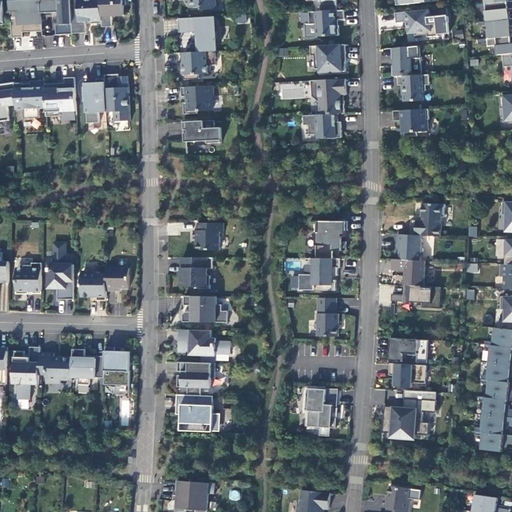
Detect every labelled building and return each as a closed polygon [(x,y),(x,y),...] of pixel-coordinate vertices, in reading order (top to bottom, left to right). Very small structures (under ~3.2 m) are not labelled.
[(14,0),(15,1),(11,2),(14,38),(25,38),(24,33),(31,33),(30,30),(44,29),(42,0),(14,0)] [(74,35),(72,0),(42,0),(43,14),(61,13),(61,25),(57,25),(58,36),(74,35)] [(103,24),(102,0),(72,0),(74,35),(88,34),(88,22),(92,22),(93,25),(103,24)] [(125,6),(125,1),(125,0),(102,0),(103,24),(103,28),(114,27),(114,17),(126,16),(125,6)] [(215,0),(180,0),(181,0),(184,0),(190,0),(191,9),(202,8),(202,10),(215,10),(217,7),(217,1),(215,0)] [(322,12),(338,11),(337,0),(316,0),(316,2),(321,1),(322,12)] [(489,22),(511,20),(510,10),(511,9),(511,1),(509,2),(487,5),(488,12),(487,12),(488,22),(489,22)] [(432,25),(431,10),(396,14),(397,24),(409,23),(410,34),(428,32),(429,38),(440,37),(438,24),(432,25)] [(337,21),(346,20),(345,11),(338,11),(322,12),(310,13),(311,25),(317,25),(318,37),(340,36),(340,26),(337,26),(337,21)] [(236,14),(235,22),(246,22),(246,15),(236,14)] [(216,52),(218,52),(216,17),(192,19),(193,30),(197,30),(200,32),(201,53),(216,52)] [(490,39),(511,37),(511,29),(511,27),(511,19),(511,20),(489,22),(490,30),(489,30),(490,39)] [(462,30),(454,30),(455,38),(463,38),(462,30)] [(498,46),(499,56),(504,56),(511,54),(511,37),(488,40),(489,47),(498,46)] [(347,45),(312,47),(312,57),(315,57),(316,70),(321,70),(321,73),(347,72),(346,62),(343,62),(343,55),(347,55),(347,45)] [(413,76),(413,59),(422,59),(421,46),(393,49),(393,60),(396,60),(396,67),(394,67),(394,77),(399,77),(413,76)] [(209,66),(217,66),(216,52),(201,53),(182,54),(182,64),(185,64),(186,80),(200,80),(200,75),(209,75),(209,66)] [(106,79),(107,89),(120,88),(120,78),(120,75),(106,76),(106,79)] [(399,77),(399,86),(403,86),(403,96),(406,96),(406,102),(423,101),(425,99),(425,93),(427,91),(427,86),(431,86),(430,75),(413,76),(399,77)] [(120,78),(120,88),(107,89),(108,113),(115,112),(116,122),(132,122),(130,77),(120,78)] [(57,84),(46,85),(48,109),(48,117),(63,116),(62,112),(78,111),(76,78),(66,78),(66,84),(66,89),(57,89),(57,84)] [(107,89),(106,79),(98,80),(98,83),(98,87),(87,88),(84,88),(85,103),(87,102),(88,124),(101,123),(100,113),(108,113),(107,89)] [(348,95),(347,80),(312,81),(313,97),(321,104),(322,115),(336,115),(346,114),(345,95),(348,95)] [(46,85),(46,81),(31,82),(32,85),(26,85),(25,83),(16,84),(17,105),(18,110),(25,110),(26,119),(41,118),(40,109),(48,109),(46,85)] [(9,107),(17,105),(16,84),(16,83),(0,85),(0,122),(11,121),(9,107)] [(281,98),(303,98),(303,84),(281,83),(281,98)] [(185,115),(199,114),(199,112),(213,111),(213,97),(215,96),(215,86),(183,88),(183,97),(184,97),(185,115)] [(430,110),(395,112),(395,122),(403,121),(403,129),(405,129),(406,138),(419,137),(419,133),(430,132),(429,120),(431,120),(430,110)] [(319,139),(343,138),(342,122),(340,122),(337,123),(336,115),(322,115),(305,116),(305,126),(310,126),(310,135),(319,135),(319,139)] [(216,121),(184,123),(184,131),(187,131),(188,142),(197,141),(197,142),(209,142),(209,144),(223,143),(222,128),(216,129),(216,121)] [(447,205),(424,204),(423,217),(425,217),(425,221),(413,221),(412,236),(422,236),(442,237),(443,218),(446,218),(447,205)] [(222,250),(223,223),(194,222),(193,249),(222,250)] [(317,222),(317,233),(320,233),(320,246),(317,246),(317,259),(334,259),(334,252),(348,252),(348,242),(343,242),(343,238),(348,238),(348,232),(349,232),(349,222),(317,222)] [(469,226),(468,236),(476,237),(477,227),(469,226)] [(421,261),(422,236),(412,236),(399,235),(399,244),(401,244),(400,260),(421,261)] [(59,286),(59,300),(75,300),(75,265),(66,265),(67,244),(55,244),(55,265),(51,265),(50,286),(50,289),(51,289),(51,286),(59,286)] [(0,283),(10,283),(11,262),(3,262),(3,253),(0,252),(0,283)] [(214,258),(183,258),(183,276),(181,276),(181,287),(199,287),(199,289),(199,287),(201,287),(201,289),(211,289),(211,276),(208,276),(208,269),(214,269),(214,258)] [(341,269),(341,259),(334,259),(317,259),(310,259),(310,265),(314,265),(314,286),(324,286),(324,291),(337,291),(337,281),(333,281),(333,276),(337,276),(339,276),(339,269),(341,269)] [(400,260),(394,260),(393,270),(406,271),(405,285),(412,286),(425,286),(426,262),(421,261),(400,260)] [(34,292),(34,294),(43,294),(43,264),(33,263),(33,266),(24,266),(24,275),(18,275),(18,295),(30,295),(30,292),(34,292)] [(468,263),(467,272),(477,273),(478,264),(468,263)] [(506,277),(505,290),(511,289),(511,265),(507,265),(502,265),(502,277),(506,277)] [(108,275),(108,291),(116,291),(116,289),(130,289),(130,269),(108,269),(108,275)] [(83,274),(83,297),(98,297),(98,301),(108,301),(108,291),(108,275),(99,274),(99,272),(85,272),(83,274)] [(425,286),(412,286),(412,296),(411,303),(423,303),(423,308),(441,309),(443,287),(425,286)] [(466,299),(474,300),(475,290),(467,289),(466,299)] [(207,321),(212,323),(229,323),(229,312),(223,311),(223,305),(218,305),(218,297),(186,297),(185,306),(193,306),(193,312),(187,312),(184,315),(184,322),(206,323),(206,321),(207,321)] [(511,297),(502,297),(502,310),(508,310),(507,322),(511,322),(511,297)] [(319,337),(339,337),(340,314),(337,314),(337,299),(320,299),(319,337)] [(495,342),(487,341),(486,345),(511,348),(511,330),(496,329),(495,342)] [(191,342),(180,341),(180,352),(197,353),(200,356),(203,356),(203,363),(217,364),(217,354),(232,355),(232,343),(217,342),(218,339),(213,338),(213,331),(192,330),(191,342)] [(180,330),(180,341),(191,342),(192,330),(180,330)] [(430,341),(392,339),(392,348),(394,349),(394,352),(391,352),(391,362),(404,362),(404,354),(418,355),(418,363),(429,364),(430,341)] [(492,350),(490,363),(511,365),(511,348),(486,345),(486,349),(492,350)] [(0,385),(8,385),(9,348),(0,347),(0,385)] [(26,352),(16,351),(15,384),(20,384),(19,400),(32,400),(32,384),(40,385),(41,375),(41,354),(42,348),(31,347),(31,358),(26,358),(26,352)] [(132,356),(126,356),(127,352),(116,352),(116,348),(107,348),(106,357),(106,378),(105,385),(130,386),(130,396),(132,356)] [(106,378),(106,357),(97,356),(97,359),(86,359),(86,350),(74,349),(74,358),(73,376),(81,376),(80,385),(91,385),(91,378),(106,378)] [(62,380),(73,381),(73,376),(74,358),(56,358),(56,354),(41,354),(41,375),(48,375),(48,384),(62,384),(62,380)] [(187,376),(179,376),(179,387),(189,388),(189,396),(202,396),(202,388),(213,389),(213,379),(216,379),(217,364),(203,363),(179,363),(179,372),(187,372),(187,376)] [(489,377),(483,376),(482,380),(510,383),(511,374),(511,365),(490,363),(489,377)] [(391,364),(391,376),(396,376),(396,387),(413,388),(414,384),(427,384),(428,366),(391,364)] [(482,384),(490,385),(488,398),(508,400),(511,400),(511,392),(510,392),(511,383),(510,383),(482,380),(482,384)] [(318,430),(321,430),(321,436),(331,437),(332,428),(337,429),(338,419),(333,418),(333,407),(339,407),(340,390),(328,389),(327,390),(308,389),(308,391),(309,391),(308,411),(311,411),(310,427),(318,427),(318,430)] [(189,396),(178,395),(178,408),(186,408),(185,426),(204,426),(204,427),(205,427),(205,428),(205,429),(206,429),(207,429),(219,430),(219,414),(212,414),(212,409),(214,409),(215,397),(202,396),(189,396)] [(480,402),(486,402),(484,415),(511,418),(511,410),(507,410),(508,400),(488,398),(480,397),(480,402)] [(408,409),(386,407),(383,439),(384,439),(384,433),(393,434),(393,437),(406,438),(407,437),(417,437),(417,435),(430,436),(431,423),(423,423),(424,412),(437,413),(438,401),(409,400),(408,409)] [(476,432),(504,435),(505,426),(511,426),(511,418),(484,415),(483,429),(477,428),(476,432)] [(511,436),(504,435),(476,432),(476,436),(484,437),(482,450),(503,453),(504,444),(511,444),(511,436)] [(217,484),(178,481),(177,492),(179,492),(179,496),(174,495),(174,501),(177,501),(176,511),(187,511),(187,510),(190,510),(190,511),(193,511),(194,510),(197,510),(196,511),(208,511),(210,494),(216,495),(217,484)] [(410,499),(411,489),(391,486),(389,499),(386,498),(384,508),(388,509),(387,511),(410,511),(412,501),(410,501),(410,499)] [(332,494),(303,490),(301,504),(299,503),(298,511),(322,511),(323,509),(330,509),(332,494)] [(239,500),(240,491),(230,491),(230,499),(239,500)] [(476,495),(473,511),(510,511),(511,510),(510,510),(497,508),(499,498),(476,495)]
